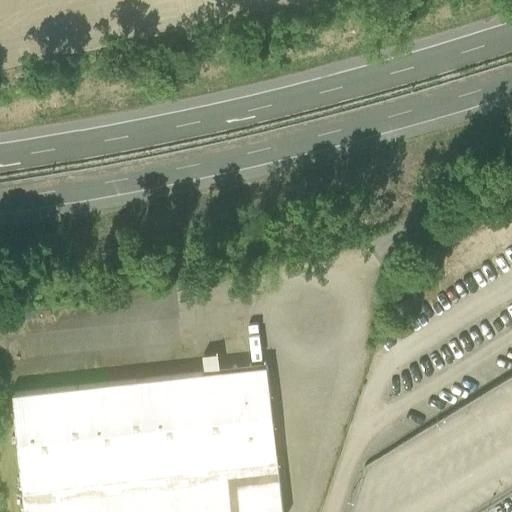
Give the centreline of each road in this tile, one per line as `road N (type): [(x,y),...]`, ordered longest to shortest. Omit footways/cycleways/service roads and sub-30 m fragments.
road 1 (motorway): [(511,42),(274,110),(0,161)]
road 2 (motorway): [(0,202),(281,147),(511,83)]
road 3 (unknown): [(511,393),(408,463),(374,511)]
